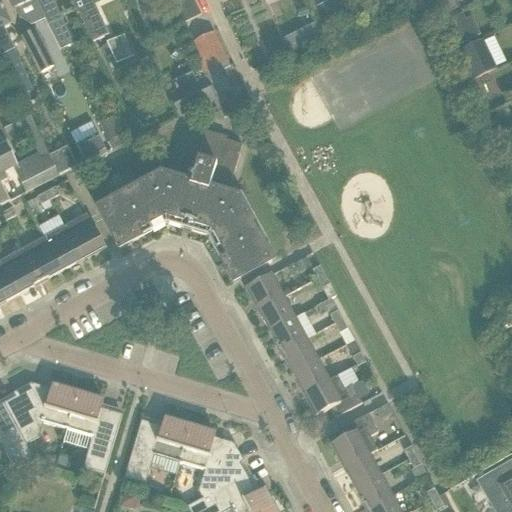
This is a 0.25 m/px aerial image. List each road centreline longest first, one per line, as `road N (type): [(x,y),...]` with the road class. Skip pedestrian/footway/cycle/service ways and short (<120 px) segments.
road 1 (residential): [(271,416),(192,272),(175,265),(152,268),(18,340)]
road 2 (residential): [(18,340),(271,416)]
